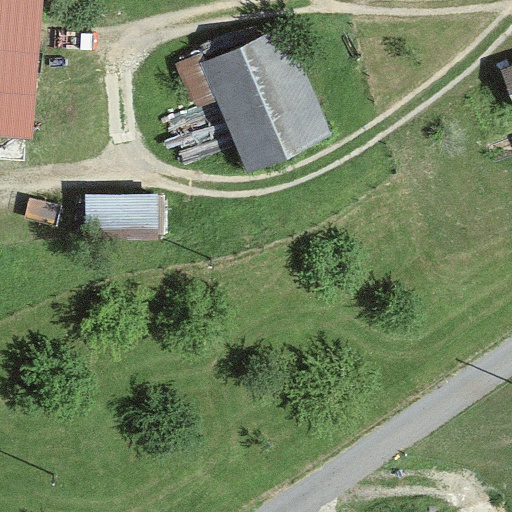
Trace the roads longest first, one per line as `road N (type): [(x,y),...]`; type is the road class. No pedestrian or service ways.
road 1 (track): [(122,162),(217,188),(276,184),(321,167),(456,79),(511,19)]
road 2 (unclassified): [(279,511),(511,353)]
road 3 (track): [(122,162),(127,40),(270,0)]
road 4 (track): [(337,0),(495,0)]
road 5 (track): [(0,186),(122,162)]
